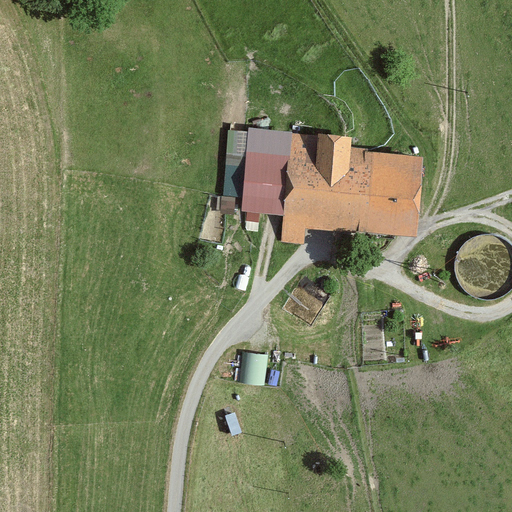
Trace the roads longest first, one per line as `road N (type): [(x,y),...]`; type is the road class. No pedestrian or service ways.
road 1 (residential): [(315,247),(208,361),(183,426),(173,511)]
road 2 (track): [(453,0),(453,150),(427,227)]
road 3 (track): [(511,196),(424,228),(386,271),(315,247)]
road 4 (track): [(511,302),(476,314),(386,271)]
